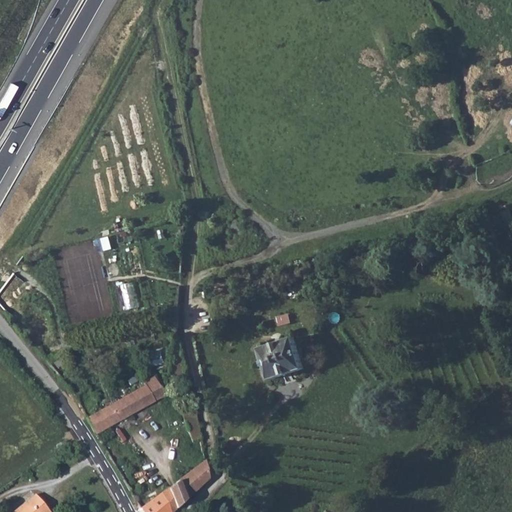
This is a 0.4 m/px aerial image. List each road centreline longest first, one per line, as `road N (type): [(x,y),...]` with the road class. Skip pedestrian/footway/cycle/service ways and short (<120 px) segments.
road 1 (track): [(253,219),(280,236),(332,232),(511,175)]
road 2 (unclassified): [(0,324),(63,403),(129,511)]
road 3 (track): [(186,287),(220,272),(381,238)]
road 4 (track): [(214,481),(186,287)]
road 5 (track): [(194,0),(199,86),(228,190)]
road 6 (trunk): [(0,168),(95,0)]
road 7 (trunk): [(68,0),(0,120)]
